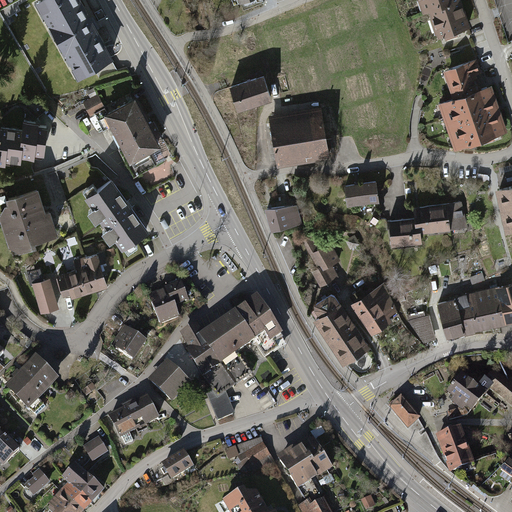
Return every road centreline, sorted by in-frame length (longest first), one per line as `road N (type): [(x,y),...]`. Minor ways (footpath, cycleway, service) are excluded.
road 1 (residential): [(259,274),(188,320),(140,382),(0,493)]
road 2 (residential): [(231,222),(134,274),(80,341),(38,334),(0,288)]
road 3 (residential): [(243,176),(416,157),(473,159),(511,149)]
road 4 (secondary): [(231,222),(113,0)]
road 5 (residential): [(323,390),(152,462),(108,502)]
road 6 (residential): [(511,343),(450,349),(340,412)]
road 7 (secondary): [(439,511),(340,412)]
road 8 (secondary): [(323,390),(259,274)]
road 9 (residential): [(173,42),(298,0)]
